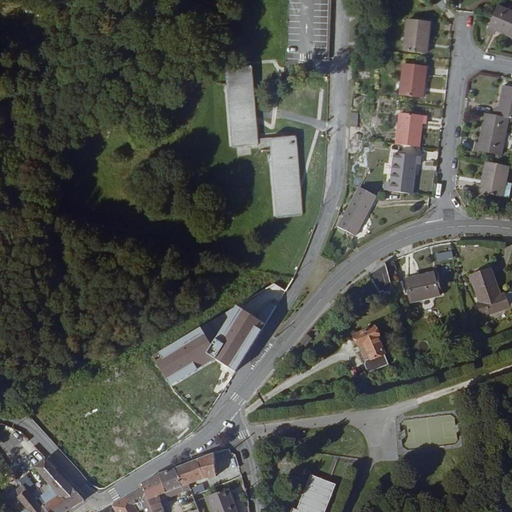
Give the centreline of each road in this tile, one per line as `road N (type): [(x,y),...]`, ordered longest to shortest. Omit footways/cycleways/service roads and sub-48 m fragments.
road 1 (tertiary): [(268,365),(357,265),(443,228)]
road 2 (residential): [(332,206),(347,0)]
road 3 (residential): [(458,60),(443,228)]
road 4 (tertiary): [(98,502),(224,417)]
road 5 (unclassified): [(266,340),(332,206)]
road 6 (tertiary): [(98,502),(31,428),(0,415)]
